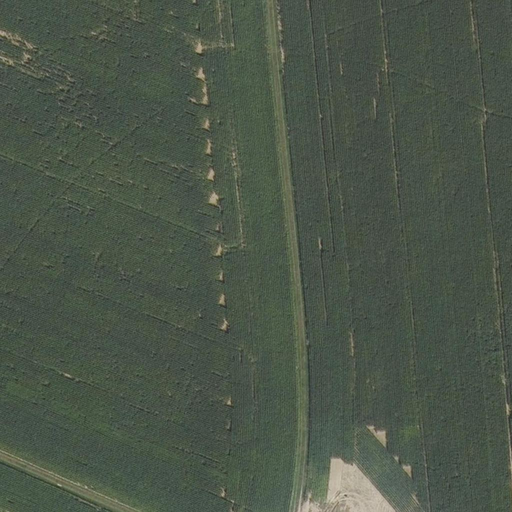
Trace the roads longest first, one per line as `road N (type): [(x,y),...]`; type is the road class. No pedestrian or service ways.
road 1 (track): [(297,511),(300,373),(268,0)]
road 2 (track): [(128,511),(0,452)]
